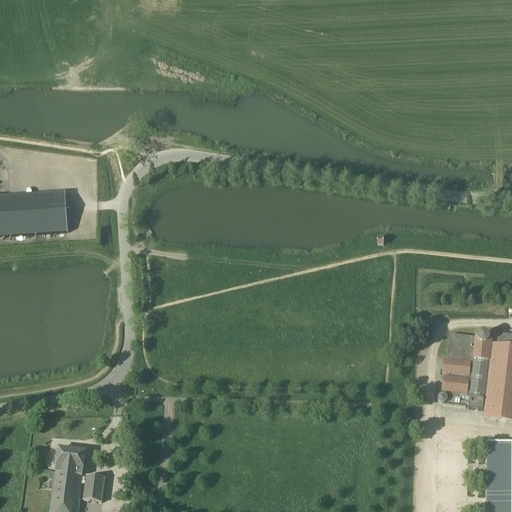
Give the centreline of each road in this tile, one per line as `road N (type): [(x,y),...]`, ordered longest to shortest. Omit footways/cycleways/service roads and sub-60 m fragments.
road 1 (unclassified): [(161,153),(511,203)]
road 2 (unclassified): [(0,410),(90,392),(122,366),(130,335),(124,192)]
